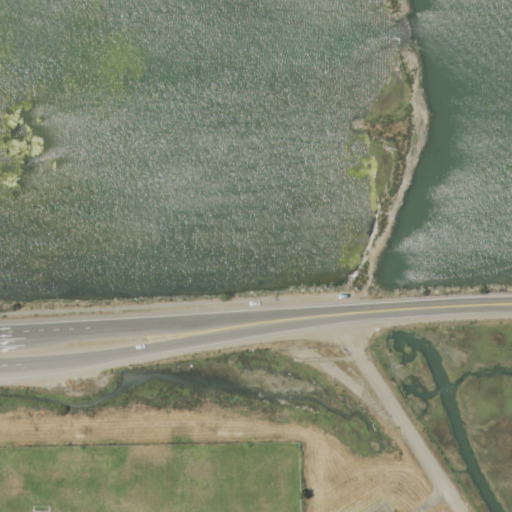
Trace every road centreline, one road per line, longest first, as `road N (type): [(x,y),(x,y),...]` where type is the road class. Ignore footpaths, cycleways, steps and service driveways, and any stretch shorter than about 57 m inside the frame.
road 1 (primary): [(28,364),(337,315)]
road 2 (primary): [(337,315),(98,328)]
road 3 (primary): [(337,315),(511,304)]
